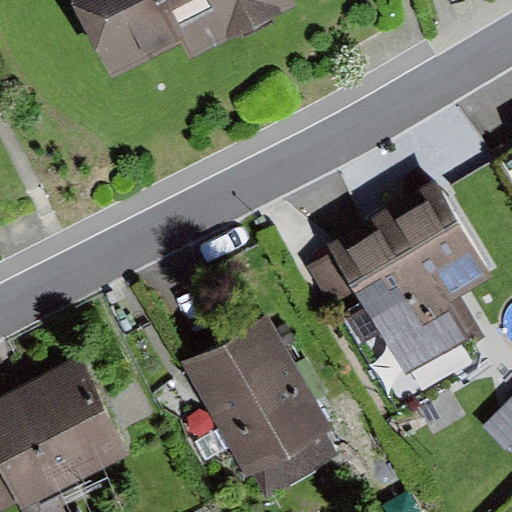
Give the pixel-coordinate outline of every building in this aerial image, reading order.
[(80,0),(108,58),(184,22),(193,42),(280,0),(80,0)] [(511,148),(501,156),(511,175),(511,148)] [(437,172),(327,233),(335,247),(360,288),(406,364),(467,327),(448,290),(495,266),(437,172)] [(335,247),(308,262),(333,304),(360,288),(335,247)] [(270,302),(179,351),(245,474),(253,469),(266,492),(339,453),(325,426),(334,421),(270,302)] [(0,510),(135,443),(87,347),(0,389),(0,510)] [(511,390),(482,422),(506,445),(511,438),(511,390)] [(421,511),(406,482),(379,497),(387,511),(421,511)]
